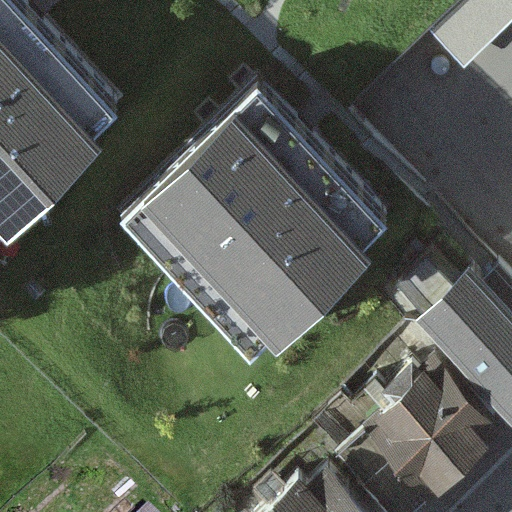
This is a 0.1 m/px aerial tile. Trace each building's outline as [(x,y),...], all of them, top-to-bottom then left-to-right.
[(0,0),(0,198),(108,87),(16,0),(0,0)] [(377,200),(260,88),(139,213),(256,325),(377,200)] [(446,317),(433,331),(509,403),(511,400),(511,294),(467,251),(416,290),(446,317)] [(431,336),(355,411),(426,482),(502,407),(431,336)] [(315,430),(239,511),(388,511),(396,504),(315,430)]
